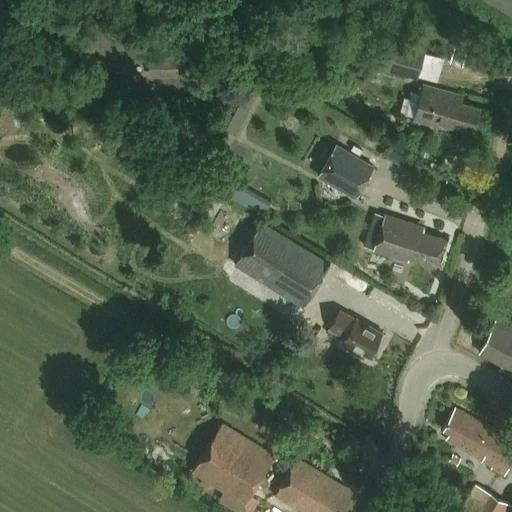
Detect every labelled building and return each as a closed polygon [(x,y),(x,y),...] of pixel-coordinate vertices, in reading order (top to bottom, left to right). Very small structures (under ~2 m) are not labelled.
[(377,66),(418,77),(426,46),(385,36),(377,66)] [(148,75),(177,74),(176,57),(148,58),(148,75)] [(253,75),(228,126),(240,132),(265,81),(253,75)] [(423,86),(414,120),(435,126),(436,122),(450,126),(451,122),(472,127),(478,106),(452,99),(453,94),(423,86)] [(435,136),(424,133),(421,146),(432,149),(435,136)] [(375,166),(337,143),(317,176),(355,199),(375,166)] [(263,215),(270,202),(264,198),(213,169),(206,182),(256,211),(263,215)] [(436,267),(445,239),(417,230),(419,225),(384,214),(383,217),(374,214),(363,248),(407,262),(409,258),(436,267)] [(261,225),(236,265),(303,307),(328,266),(261,225)] [(369,357),(383,334),(340,310),(329,328),(343,336),(340,341),(369,357)] [(511,325),(498,317),(480,352),(503,365),(500,371),(511,377),(511,325)] [(505,474),(511,459),(511,437),(455,408),(443,430),(450,433),(446,441),(494,465),(492,468),(505,474)] [(244,502),(275,455),(223,422),(192,469),(244,502)] [(460,458),(452,453),(448,460),(456,465),(460,458)] [(338,511),(351,492),(297,460),(276,495),(304,511),(338,511)] [(508,511),(511,506),(511,504),(484,489),(470,511),(508,511)]
